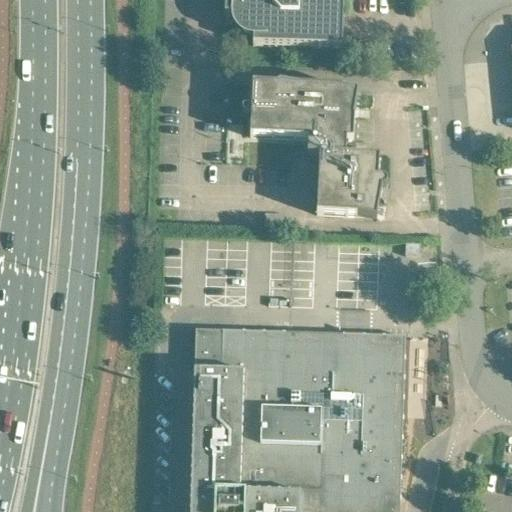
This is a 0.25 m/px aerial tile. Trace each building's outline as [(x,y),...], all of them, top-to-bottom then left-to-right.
[(225,0),(225,18),(232,19),(232,21),(233,23),(233,26),(234,28),(236,30),(237,32),(239,34),(241,36),(242,37),(244,38),(247,39),(249,40),(251,40),(252,41),(254,41),(254,48),(343,50),(343,0),(225,0)] [(309,158),(321,159),(342,158),(343,144),(354,144),(356,111),(359,95),(342,91),(254,87),(252,139),(309,142),(309,158)] [(386,182),(385,181),(379,180),(380,160),(342,158),(321,159),(318,217),(377,220),(378,201),(382,201),(383,202),(384,203),(384,204),(385,205),(384,206),(388,206),(391,190),(388,190),(389,189),(389,188),(389,186),(389,185),(389,184),(388,183),(386,182)] [(405,246),(404,258),(419,258),(420,246),(405,246)] [(189,511),(399,511),(405,340),(365,339),(365,333),(345,332),(345,338),(224,334),(195,333),(194,374),(189,511)]
